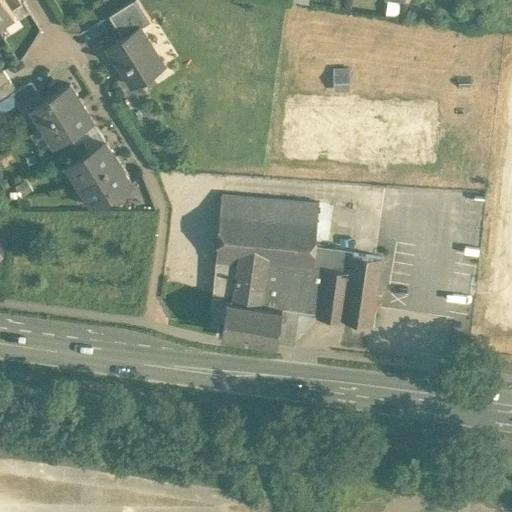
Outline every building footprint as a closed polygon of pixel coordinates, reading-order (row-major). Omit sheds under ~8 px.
[(7,0),(0,0),(0,21),(15,12),(12,8),(7,0)] [(22,2),(21,0),(7,0),(12,8),(22,2)] [(138,0),(131,0),(110,14),(123,36),(139,26),(140,27),(151,20),(138,0)] [(140,27),(139,26),(123,36),(108,45),(132,84),(163,64),(140,27)] [(3,68),(0,70),(0,84),(10,78),(3,68)] [(348,88),(348,74),(335,74),(336,88),(348,88)] [(10,78),(0,84),(0,98),(10,92),(16,88),(10,78)] [(10,92),(17,102),(37,89),(31,79),(16,88),(10,92)] [(43,99),(32,106),(33,107),(44,124),(82,100),(70,82),(43,99)] [(37,89),(17,102),(24,113),(33,107),(32,106),(43,99),(37,89)] [(10,92),(0,98),(0,106),(3,111),(17,102),(10,92)] [(82,100),(44,124),(55,142),(69,133),(93,118),(82,100)] [(75,144),(99,129),(93,118),(69,133),(75,144)] [(99,129),(75,144),(81,154),(106,138),(99,129)] [(81,154),(67,163),(80,183),(117,160),(112,152),(112,149),(106,138),(81,154)] [(117,160),(80,183),(93,204),(132,180),(125,169),(122,168),(117,160)] [(319,201),(222,193),(216,267),(237,270),(240,251),(314,263),(319,201)] [(383,255),(333,248),(331,266),(325,265),(318,312),(317,315),(373,322),(383,255)] [(314,263),(240,251),(237,270),(233,298),(297,309),(318,312),(325,265),(314,263)] [(168,306),(187,309),(193,268),(174,266),(168,306)] [(297,309),(233,298),(237,270),(216,267),(213,296),(228,299),(223,331),(278,339),(278,338),(292,340),(297,309)]
